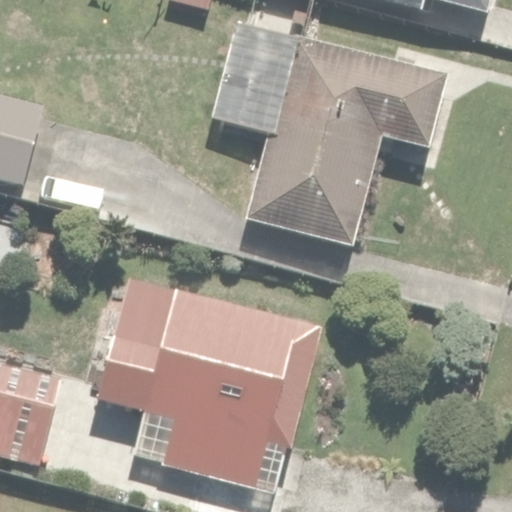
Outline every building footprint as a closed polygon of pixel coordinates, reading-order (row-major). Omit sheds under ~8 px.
[(500,0),(445,0),(496,15),(500,0)] [(395,131),(443,143),(460,71),(304,34),(259,222),(367,247),(395,131)] [(52,111),(0,96),(0,179),(30,188),(52,111)] [(285,511),(332,325),(136,276),(104,404),(152,416),(140,463),(207,480),(200,510),(209,511),(285,511)] [(81,379),(0,359),(0,452),(60,466),(81,379)]
